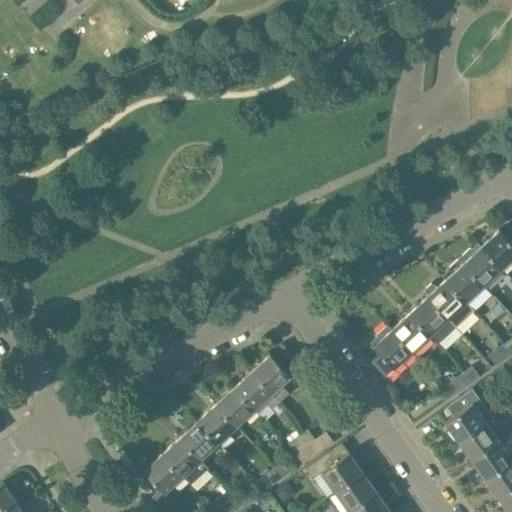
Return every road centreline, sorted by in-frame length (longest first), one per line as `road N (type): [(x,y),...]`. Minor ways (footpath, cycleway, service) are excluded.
road 1 (residential): [(436,511),(285,297)]
road 2 (residential): [(285,297),(58,418)]
road 3 (residential): [(511,175),(285,297)]
road 4 (residential): [(58,418),(0,310)]
